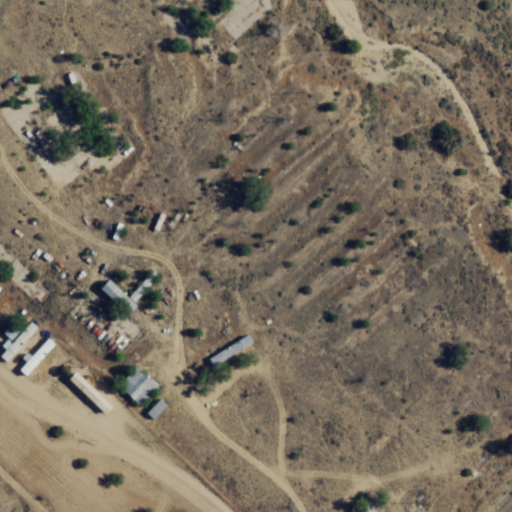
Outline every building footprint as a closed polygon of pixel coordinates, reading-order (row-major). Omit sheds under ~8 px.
[(132,304),(103,278),(94,288),(123,315),(132,304)] [(6,340),(0,345),(0,359),(2,361),(36,329),(27,320),(19,329),(12,322),(0,333),(6,340)] [(252,348),(244,334),(204,357),(212,370),(252,348)] [(50,342),(42,336),(16,371),(24,377),(50,342)] [(135,405),(153,386),(132,366),(114,384),(135,405)] [(63,379),(101,413),(108,405),(71,370),(63,379)] [(163,405),(155,398),(142,413),(150,419),(163,405)] [(356,511),(374,511),(365,503),(356,511)]
